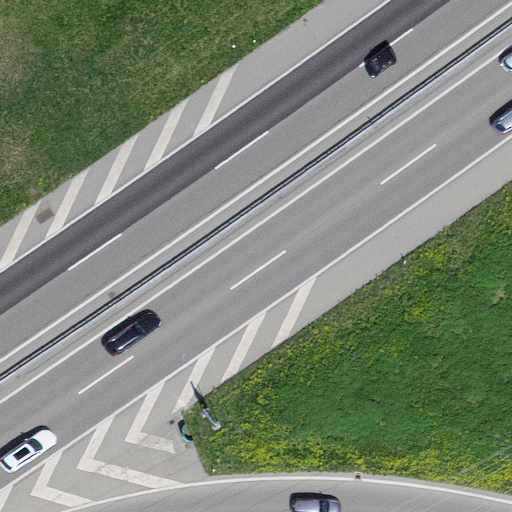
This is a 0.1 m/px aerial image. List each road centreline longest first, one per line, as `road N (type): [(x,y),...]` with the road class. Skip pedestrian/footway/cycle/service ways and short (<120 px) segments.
road 1 (motorway): [(0,446),(511,89)]
road 2 (motorway): [(451,0),(0,316)]
road 3 (motorway): [(145,511),(282,497),(449,511)]
